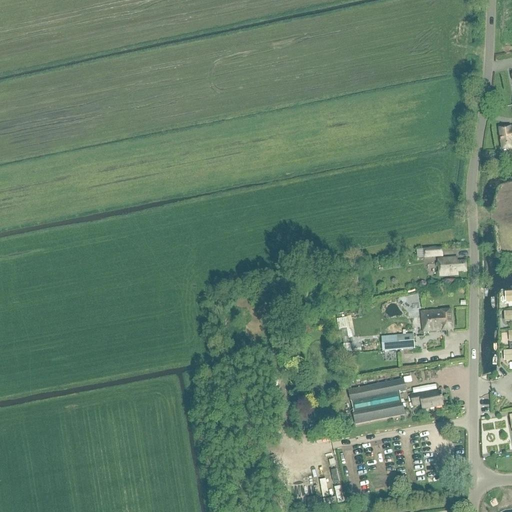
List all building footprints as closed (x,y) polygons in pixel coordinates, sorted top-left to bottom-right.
[(511,125),(509,126),(510,128),(499,130),(502,152),(511,150),(511,125)] [(442,258),(442,250),(424,251),(424,259),(442,258)] [(466,273),(466,263),(457,263),(457,259),(438,260),(439,278),(458,276),(458,273),(466,273)] [(344,280),(345,291),(358,289),(357,278),(344,280)] [(442,332),(452,331),(450,311),(421,314),(423,333),(442,332)] [(511,312),(503,313),(504,322),(511,321),(511,312)] [(413,336),(381,339),(383,353),(398,352),(414,350),(413,336)] [(355,426),(404,416),(402,405),(399,394),(406,393),(403,382),(349,393),(351,404),(353,415),(355,426)] [(428,394),(411,398),(413,407),(421,406),(423,411),(443,407),(440,393),(428,396),(428,394)] [(481,423),(483,434),(492,432),(491,425),(509,423),(507,415),(500,416),(501,420),(481,423)] [(319,497),(306,500),(308,511),(321,509),(319,497)]
